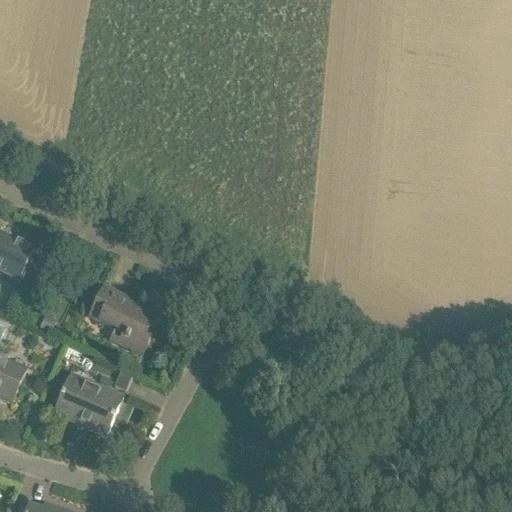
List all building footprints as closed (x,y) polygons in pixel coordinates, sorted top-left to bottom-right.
[(37,254),(0,235),(0,273),(21,284),(37,254)] [(156,320),(125,305),(119,316),(109,311),(116,296),(105,290),(90,319),(124,335),(120,343),(112,339),(110,344),(122,350),(141,359),(136,369),(137,370),(153,338),(148,336),(156,320)] [(48,318),(41,331),(52,336),(58,324),(48,318)] [(27,374),(0,362),(0,352),(1,351),(0,350),(0,401),(12,406),(27,374)] [(121,375),(115,389),(127,394),(133,380),(121,375)] [(124,400),(101,390),(99,395),(70,383),(56,414),(89,429),(88,431),(107,439),(124,400)]
